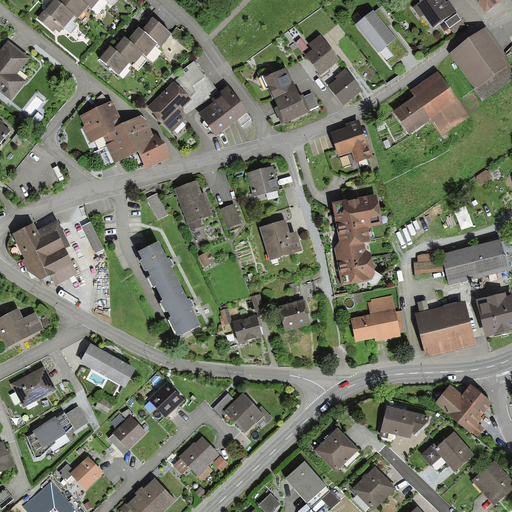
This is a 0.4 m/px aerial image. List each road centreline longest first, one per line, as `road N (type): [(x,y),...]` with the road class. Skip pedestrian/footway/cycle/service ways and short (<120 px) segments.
road 1 (tertiary): [(84,316),(161,360),(286,375),(336,393)]
road 2 (residential): [(511,16),(283,140)]
road 3 (residential): [(269,144),(204,43),(161,0)]
road 4 (tertiary): [(336,393),(210,511)]
road 5 (residential): [(283,140),(330,297)]
road 6 (tertiary): [(490,367),(385,374),(336,393)]
road 7 (residential): [(103,511),(201,417)]
road 8 (residential): [(88,188),(48,135),(90,80)]
road 9 (residential): [(90,80),(133,114),(143,111),(182,167)]
road 10 (residential): [(356,426),(447,511)]
